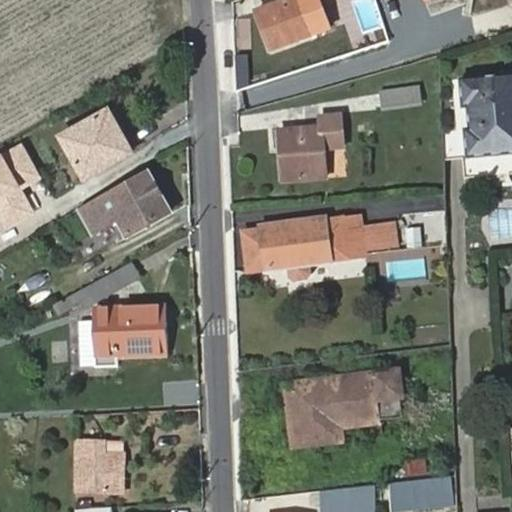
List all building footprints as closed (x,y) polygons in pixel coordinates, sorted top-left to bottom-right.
[(283,0),(256,10),(271,51),(327,30),(316,0),(283,0)] [(470,103),(472,129),(468,129),(471,154),(511,149),(511,75),(464,80),(466,103),(470,103)] [(381,90),(383,109),(422,104),(419,85),(381,90)] [(281,132),(284,181),(324,178),(322,149),(347,147),(344,110),(320,112),(321,128),(281,132)] [(61,138),(86,180),(134,152),(109,111),(61,138)] [(24,145),(0,158),(0,219),(2,219),(8,230),(37,213),(24,191),(44,179),(24,145)] [(171,211),(148,171),(81,208),(95,231),(120,217),(129,235),(171,211)] [(242,230),(247,274),(288,268),(288,276),(295,281),(307,279),(312,273),(311,265),(368,257),(367,249),(398,243),(395,221),(364,226),(362,215),(242,230)] [(109,247),(125,239),(117,225),(102,234),(109,247)] [(407,250),(423,248),(421,226),(405,228),(407,250)] [(65,301),(66,312),(92,298),(99,310),(145,286),(133,264),(65,301)] [(145,286),(99,310),(122,309),(139,308),(138,306),(152,299),(145,286)] [(61,315),(66,312),(65,301),(56,306),(61,315)] [(79,311),(80,367),(118,366),(118,357),(168,355),(166,307),(139,308),(122,309),(99,310),(79,311)] [(286,385),(294,445),(342,439),(340,425),(404,417),(399,370),(286,385)] [(78,443),(77,493),(123,493),(125,443),(78,443)] [(405,461),(406,475),(443,471),(442,457),(405,461)] [(449,476),(407,481),(411,510),(453,505),(449,476)] [(351,511),(367,511),(367,486),(350,488),(351,511)] [(320,511),(351,511),(350,488),(320,491),(320,511)]
